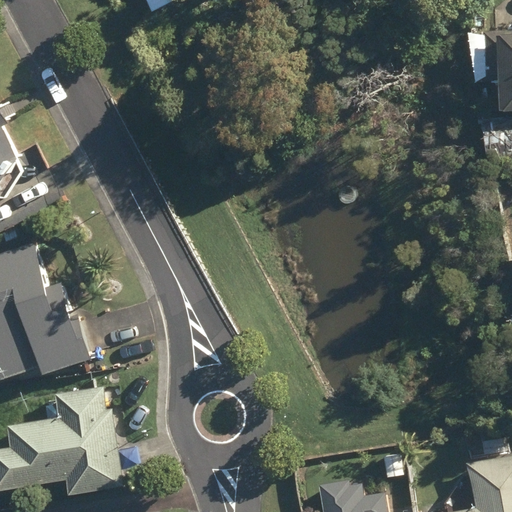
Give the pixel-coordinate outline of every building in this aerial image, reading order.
[(146,0),(151,10),(172,0),(146,0)] [(497,79),(499,108),(511,107),(511,30),(484,32),(486,80),(497,79)] [(0,190),(20,196),(32,156),(16,127),(22,125),(8,100),(2,104),(0,99),(0,190)] [(511,114),(490,114),(489,155),(511,155),(511,114)] [(0,221),(13,215),(5,199),(0,201),(0,221)] [(72,283),(59,287),(44,243),(0,257),(0,274),(2,280),(0,280),(0,300),(9,326),(0,328),(0,335),(16,380),(57,366),(60,375),(104,360),(90,320),(85,322),(72,283)] [(82,481),(85,496),(134,487),(121,409),(116,410),(112,388),(66,395),(70,420),(24,428),(27,449),(9,452),(15,492),(82,481)] [(383,456),(387,478),(405,475),(401,453),(383,456)] [(511,511),(511,455),(468,463),(476,509),(458,511),(511,511)] [(389,511),(386,492),(365,495),(363,484),(350,486),(349,480),(319,485),(323,511),(389,511)]
